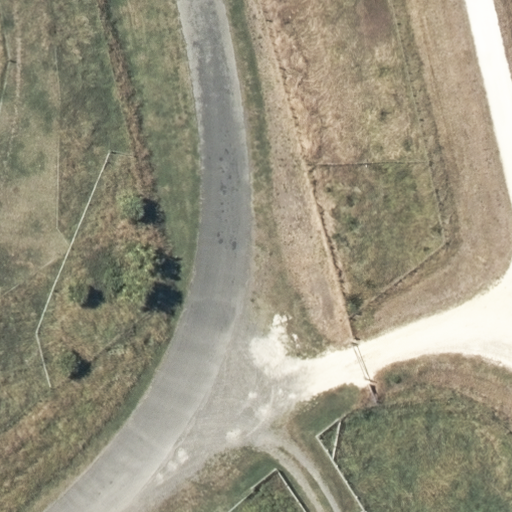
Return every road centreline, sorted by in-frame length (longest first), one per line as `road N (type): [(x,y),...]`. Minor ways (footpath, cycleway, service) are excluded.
road 1 (residential): [(93,511),(119,491),(191,394),(213,295),(224,199),(200,0)]
road 2 (track): [(505,300),(191,394)]
